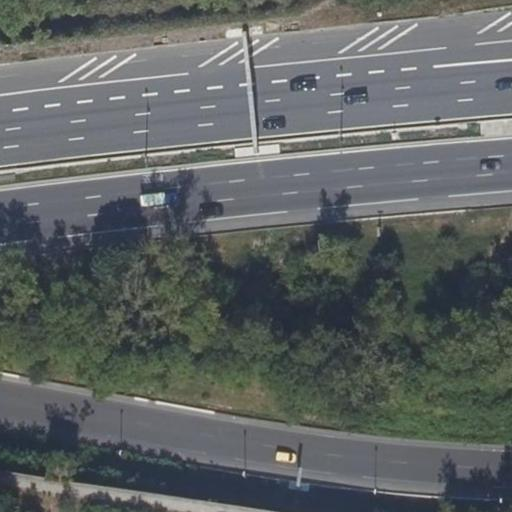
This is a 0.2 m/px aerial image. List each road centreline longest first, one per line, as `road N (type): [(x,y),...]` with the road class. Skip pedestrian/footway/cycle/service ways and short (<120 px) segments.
road 1 (motorway): [(0,398),(334,457),(511,469)]
road 2 (motorway): [(0,218),(511,164)]
road 3 (motorway): [(432,85),(0,131)]
